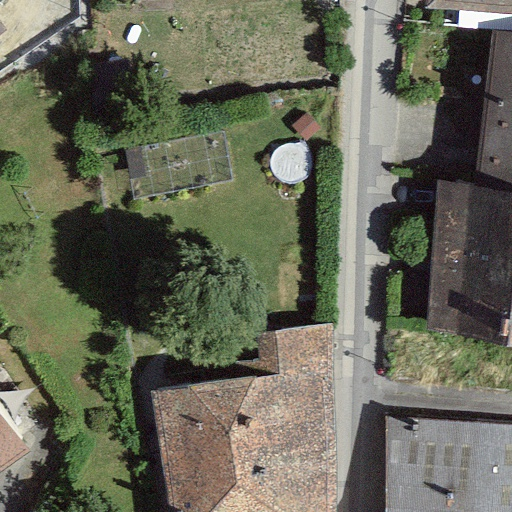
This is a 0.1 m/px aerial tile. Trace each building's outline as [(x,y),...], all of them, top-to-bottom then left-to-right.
[(511,0),(435,0),(435,4),(511,9),(511,0)] [(511,43),(500,43),(486,200),(511,202),(511,43)] [(511,202),(486,200),(446,197),(433,342),(511,349),(511,202)] [(157,409),(171,511),(335,511),(338,349),(261,354),(259,408),(157,409)] [(511,511),(511,427),(390,422),(386,511),(511,511)] [(0,466),(15,457),(0,434),(0,466)]
